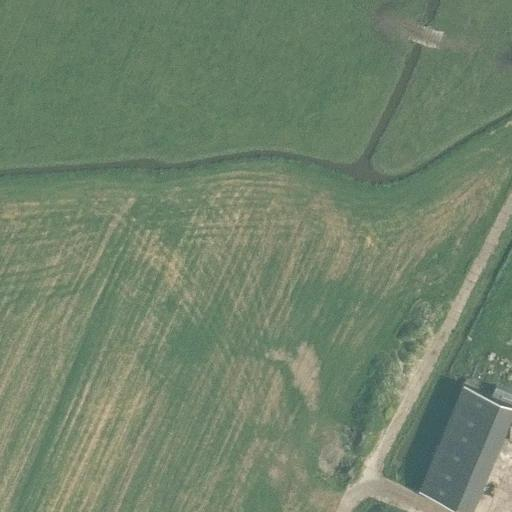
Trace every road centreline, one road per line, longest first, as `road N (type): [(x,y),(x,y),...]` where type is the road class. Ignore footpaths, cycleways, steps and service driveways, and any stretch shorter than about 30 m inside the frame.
road 1 (track): [(368,467),(511,190)]
road 2 (track): [(511,41),(370,0)]
